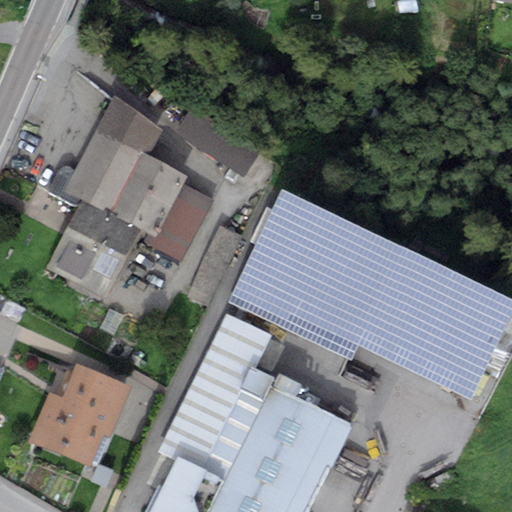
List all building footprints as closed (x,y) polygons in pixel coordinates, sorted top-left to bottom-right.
[(158,134),(109,99),(69,172),(59,166),(45,192),(76,207),(135,237),(179,262),(210,201),(181,188),(184,183),(144,161),(158,134)] [(174,134),(240,180),(259,154),(193,107),(174,134)] [(501,310),(280,200),(230,308),(344,362),(350,350),(457,407),(501,310)] [(135,237),(76,207),(41,274),(100,304),(135,237)] [(240,239),(217,228),(186,299),(209,309),(240,239)] [(207,511),(268,393),(248,383),(268,342),(226,321),(157,454),(161,457),(146,483),(158,490),(146,511),(207,511)] [(125,396),(71,371),(56,404),(44,399),(21,448),(81,476),(96,443),(102,446),(125,396)] [(307,511),(348,433),(268,393),(207,511),(307,511)] [(111,472),(95,464),(87,481),(103,488),(111,472)]
